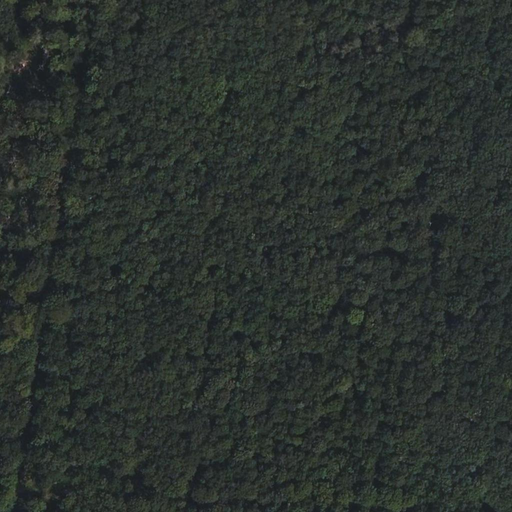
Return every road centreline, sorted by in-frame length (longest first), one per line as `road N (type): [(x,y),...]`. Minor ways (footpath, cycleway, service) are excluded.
road 1 (track): [(15,511),(86,0)]
road 2 (unknown): [(0,494),(476,511)]
